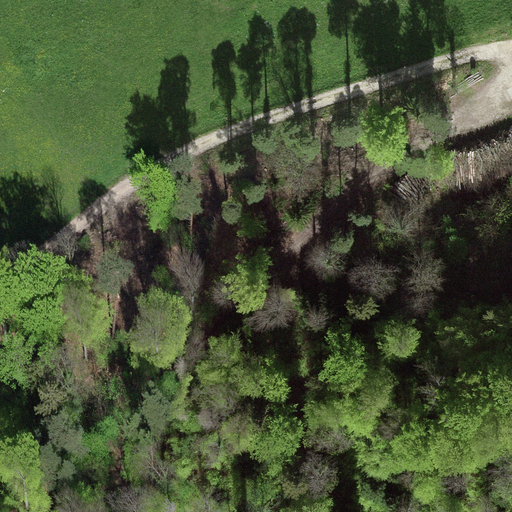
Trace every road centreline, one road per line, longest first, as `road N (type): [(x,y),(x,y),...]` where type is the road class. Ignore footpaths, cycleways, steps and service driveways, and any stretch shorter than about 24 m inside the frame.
road 1 (track): [(137,511),(123,467),(128,434),(196,339),(282,250),(471,100),(511,53)]
road 2 (track): [(0,278),(144,174),(249,121),(511,47)]
